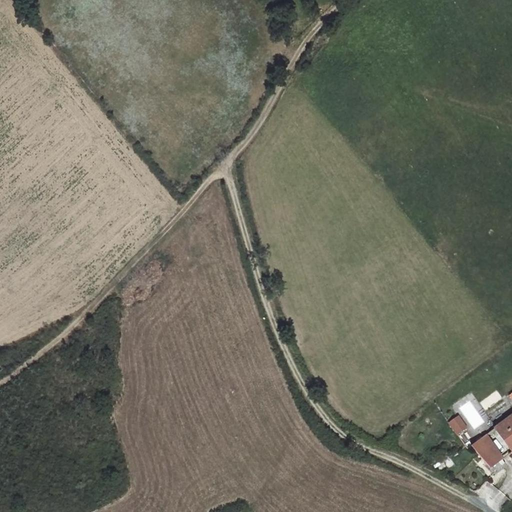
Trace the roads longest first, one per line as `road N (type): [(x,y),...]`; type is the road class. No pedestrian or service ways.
road 1 (track): [(220,176),(271,322),(339,435),(468,499)]
road 2 (track): [(0,382),(82,317),(220,176)]
road 3 (track): [(347,0),(300,46),(220,176)]
